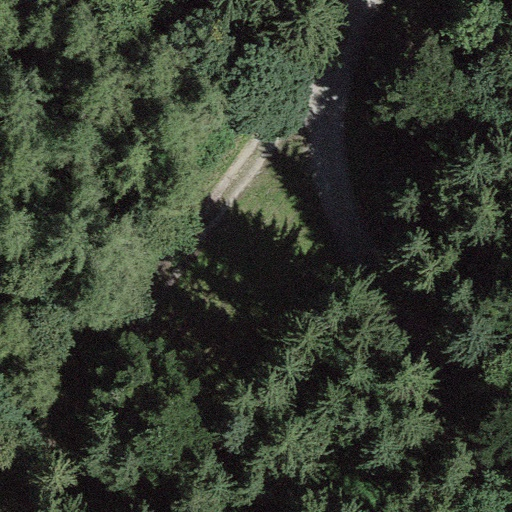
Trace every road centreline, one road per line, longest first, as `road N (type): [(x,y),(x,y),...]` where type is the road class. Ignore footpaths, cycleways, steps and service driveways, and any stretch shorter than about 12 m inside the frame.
road 1 (track): [(353,0),(288,89),(511,464)]
road 2 (track): [(0,489),(288,89)]
